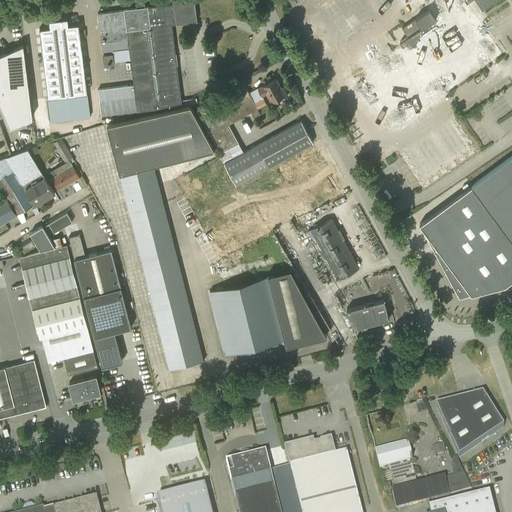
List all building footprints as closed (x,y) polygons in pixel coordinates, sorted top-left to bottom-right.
[(329,50),(391,14),(383,0),(332,0),(308,14),(329,50)] [(511,0),(394,0),(425,44),(431,39),(469,94),(485,83),(504,111),(511,105),(511,0)] [(171,24),(177,23),(180,23),(196,20),(194,1),(147,7),(97,13),(101,42),(118,40),(118,42),(128,41),(134,95),(100,100),(101,115),(181,105),(181,100),(171,24)] [(42,28),(39,28),(47,96),(87,91),(79,23),(68,25),(67,18),(49,20),(50,27),(42,28)] [(0,50),(0,102),(9,123),(31,113),(23,41),(0,50)] [(114,64),(112,53),(102,54),(104,65),(114,64)] [(267,95),(271,103),(280,98),(281,100),(289,96),(283,86),(281,88),(276,79),(258,89),(257,88),(249,93),(247,90),(227,101),(218,106),(215,100),(197,110),(221,153),(219,155),(236,184),(306,146),(313,142),(304,126),(301,121),(266,140),(244,151),(230,124),(251,112),(254,118),(261,114),(255,103),(265,98),(264,96),(267,95)] [(87,91),(47,96),(50,121),(90,116),(87,91)] [(118,173),(168,369),(203,360),(153,164),(215,149),(194,112),(190,104),(181,106),(108,125),(120,173),(118,173)] [(456,115),(399,149),(422,188),(480,154),(456,115)] [(61,138),(54,143),(56,147),(55,147),(63,162),(71,157),(63,143),(64,142),(61,138)] [(315,158),(320,165),(326,162),(318,147),(302,156),(306,163),(315,158)] [(0,185),(7,197),(17,214),(34,203),(35,204),(55,193),(28,149),(11,155),(0,159),(0,185)] [(472,187),(511,240),(511,155),(471,186),(472,187)] [(87,185),(82,175),(79,177),(70,163),(69,160),(54,169),(57,174),(51,178),(58,189),(76,178),(82,188),(87,185)] [(186,175),(175,179),(184,200),(194,195),(186,175)] [(511,273),(511,240),(472,187),(420,225),(425,232),(424,232),(459,297),(491,289),(511,274),(511,273)] [(17,215),(17,214),(7,197),(0,200),(0,225),(5,222),(17,215)] [(72,222),(67,212),(49,223),(54,232),(72,222)] [(334,217),(332,218),(330,219),(311,230),(337,279),(359,267),(335,224),(338,223),(334,217)] [(43,225),(30,232),(40,249),(54,246),(43,225)] [(68,237),(102,367),(122,361),(114,331),(131,327),(111,248),(85,255),(79,234),(68,237)] [(31,240),(21,246),(24,252),(34,246),(31,240)] [(67,244),(55,247),(40,251),(20,256),(40,337),(43,336),(49,360),(63,356),(68,374),(98,366),(91,339),(67,244)] [(284,339),(286,346),(327,335),(290,269),(268,275),(268,276),(210,291),(226,354),(284,339)] [(381,323),(380,321),(389,319),(384,299),(346,309),(357,327),(373,323),(374,325),(381,323)] [(318,338),(290,345),(292,353),(320,346),(318,338)] [(0,417),(45,406),(34,359),(0,367),(0,417)] [(96,375),(69,382),(73,399),(74,399),(85,396),(90,394),(100,392),(96,375)] [(438,406),(436,406),(459,458),(504,427),(483,394),(460,400),(460,401),(439,407),(438,406)] [(250,416),(221,422),(224,436),(230,435),(229,429),(241,427),(242,430),(252,429),(250,416)] [(284,449),(289,468),(300,511),(361,511),(346,454),(336,457),(331,440),(314,444),(313,442),(284,449)] [(419,471),(416,469),(413,470),(411,461),(412,461),(408,443),(374,452),(379,469),(389,467),(396,492),(391,493),(389,493),(394,510),(449,496),(444,479),(418,486),(415,478),(420,477),(419,471)] [(230,479),(238,511),(300,511),(289,468),(270,473),(265,454),(226,463),(230,479)] [(493,511),(489,493),(428,509),(428,511),(493,511)] [(99,511),(97,502),(96,499),(45,511),(43,511),(44,511),(42,511),(99,511)] [(211,511),(208,499),(159,511),(211,511)]
